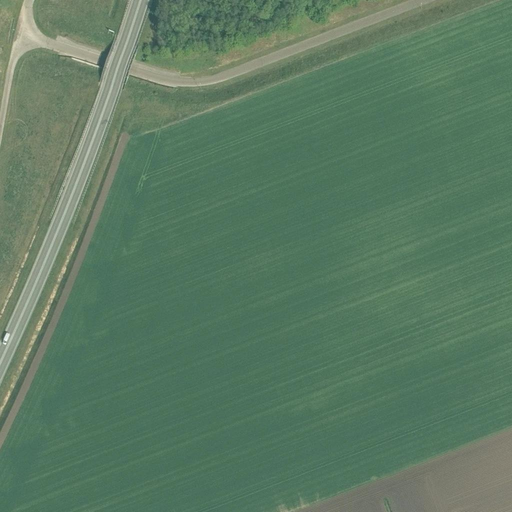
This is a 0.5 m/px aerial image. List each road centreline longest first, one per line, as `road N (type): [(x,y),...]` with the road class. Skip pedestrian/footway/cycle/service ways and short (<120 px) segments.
road 1 (unclassified): [(424,0),(193,83),(18,37)]
road 2 (trunk): [(0,364),(76,184),(140,0)]
